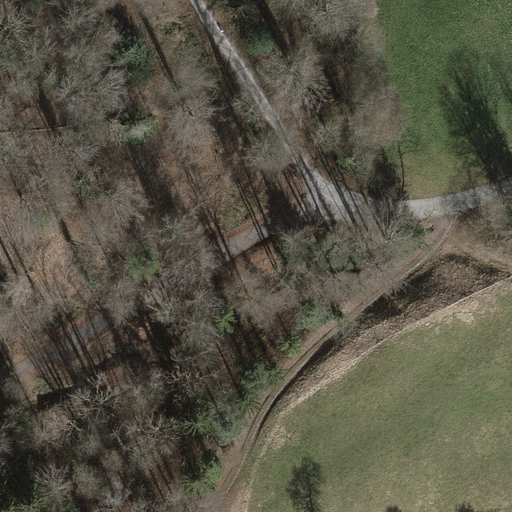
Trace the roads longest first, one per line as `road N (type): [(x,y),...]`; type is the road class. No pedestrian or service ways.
road 1 (track): [(194,0),(319,204),(0,378)]
road 2 (track): [(448,207),(433,238),(285,386),(220,511)]
road 3 (unclassified): [(319,204),(422,214),(511,186)]
